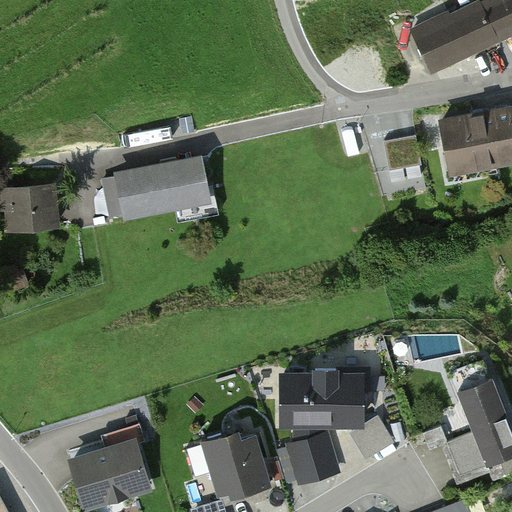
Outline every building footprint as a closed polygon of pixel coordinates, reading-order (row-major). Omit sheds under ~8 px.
[(511,0),(470,0),(414,28),(433,67),(511,27),(511,0)] [(511,165),(511,106),(511,104),(438,118),(449,177),(511,165)] [(417,133),(385,140),(391,170),(423,163),(417,133)] [(214,204),(204,155),(115,171),(116,177),(102,180),(110,218),(125,215),(126,220),(214,204)] [(62,228),(58,183),(0,186),(0,212),(6,212),(7,232),(62,228)] [(511,426),(487,363),(454,376),(475,430),(448,441),(461,474),(500,459),(506,476),(511,473),(511,426)] [(319,374),(278,373),(278,422),(318,422),(319,374)] [(360,374),(319,374),(318,422),(359,423),(360,374)] [(394,441),(378,415),(353,431),(369,457),(394,441)] [(446,419),(427,426),(432,443),(452,437),(446,419)] [(255,422),(202,437),(221,505),(249,497),(246,489),(272,482),(255,422)] [(340,473),(330,428),(285,439),(296,483),(340,473)] [(135,432),(68,451),(84,509),(151,490),(135,432)] [(469,511),(465,500),(433,511),(469,511)] [(222,511),(219,501),(188,509),(189,511),(222,511)]
